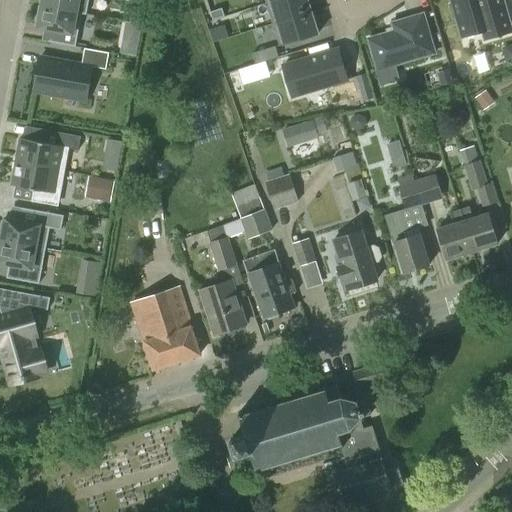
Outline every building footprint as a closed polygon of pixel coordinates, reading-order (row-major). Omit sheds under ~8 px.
[(42,0),(42,5),(87,14),(88,0),(42,0)] [(308,0),(277,0),(266,3),(272,24),(312,12),(308,0)] [(451,0),(453,4),(450,5),(454,19),(457,18),(462,37),(483,31),(485,39),(511,31),(502,0),(451,0)] [(38,13),(36,24),(38,25),(38,28),(44,29),(50,30),(48,42),(71,46),(75,47),(82,14),(86,15),(87,14),(42,5),(41,14),(38,13)] [(213,20),(224,16),(222,8),(210,12),(213,20)] [(312,12),(272,24),(279,46),(318,34),(312,12)] [(435,53),(429,35),(417,39),(411,18),(392,23),(394,31),(368,39),(376,65),(392,60),(394,65),(435,53)] [(252,53),(256,64),(278,57),(275,46),(252,53)] [(39,55),(32,93),(87,103),(93,67),(106,69),(109,53),(85,48),(82,63),(39,55)] [(311,57),(283,66),(292,96),(348,80),(338,49),(330,52),(311,57)] [(239,72),(227,75),(232,95),(245,91),(239,72)] [(480,94),(487,106),(498,99),(491,88),(480,94)] [(353,115),(350,121),(352,127),(357,130),(363,128),(366,123),(365,117),(359,114),(353,115)] [(303,137),(317,133),(314,121),(299,125),(303,137)] [(19,138),(14,161),(65,171),(69,149),(78,150),(81,135),(50,130),(47,143),(23,138),(19,138)] [(399,140),(387,144),(389,151),(402,147),(399,140)] [(474,146),(460,151),(465,165),(464,165),(472,190),(477,189),(482,206),(498,202),(492,183),(488,184),(480,160),(479,161),(474,146)] [(356,152),(338,156),(340,167),(359,162),(356,152)] [(14,161),(10,185),(15,186),(33,189),(31,202),(58,207),(65,171),(14,161)] [(268,181),(266,181),(270,196),(274,209),(299,202),(291,174),(284,176),(268,181)] [(400,185),(398,186),(406,209),(406,210),(422,205),(414,181),(413,175),(411,176),(398,180),(400,185)] [(431,175),(414,181),(422,205),(439,199),(431,175)] [(361,180),(347,184),(352,201),(366,198),(361,180)] [(255,185),(231,194),(249,239),(273,230),(255,185)] [(469,206),(459,209),(473,254),(498,246),(488,215),(473,219),(469,206)] [(2,221),(0,232),(3,232),(1,241),(46,249),(50,228),(60,230),(63,215),(24,208),(22,222),(5,218),(5,221),(2,221)] [(453,225),(437,230),(447,262),(473,254),(459,209),(449,212),(453,225)] [(399,211),(384,215),(391,237),(392,236),(394,242),(404,274),(430,266),(420,234),(406,239),(403,228),(405,227),(399,211)] [(223,226),(207,231),(211,242),(209,242),(218,271),(223,269),(236,265),(223,227),(223,226)] [(362,232),(334,241),(339,258),(357,252),(362,269),(360,269),(361,272),(365,271),(366,273),(374,271),(372,264),(380,262),(382,257),(379,248),(375,245),(367,248),(362,232)] [(308,238),(292,243),(300,266),(315,261),(308,238)] [(0,263),(9,265),(6,278),(39,284),(46,249),(1,241),(0,246),(0,263)] [(274,250),(243,261),(248,274),(256,296),(293,283),(274,250)] [(341,265),(337,267),(343,285),(345,284),(347,291),(377,281),(374,271),(366,273),(365,271),(361,272),(360,269),(362,269),(357,252),(339,258),(341,265)] [(85,256),(79,289),(99,292),(105,260),(85,256)] [(227,282),(200,290),(214,335),(246,325),(234,287),(232,280),(227,282)] [(293,283),(256,296),(265,318),(266,317),(269,319),(275,317),(276,314),(295,307),(290,294),(296,292),(293,283)] [(178,287),(131,303),(153,371),(201,355),(178,287)] [(0,311),(1,316),(0,316),(0,346),(11,384),(38,376),(37,374),(45,372),(27,311),(28,308),(31,294),(0,288),(0,311)] [(385,364),(353,373),(357,385),(358,390),(375,385),(390,381),(385,364)] [(244,434),(230,438),(235,457),(251,453),(257,471),(341,445),(348,469),(336,473),(345,502),(404,484),(399,466),(385,470),(382,459),(381,459),(371,426),(363,429),(360,419),(362,418),(361,417),(371,414),(366,399),(357,402),(356,400),(341,397),(328,401),(325,390),(239,416),(244,434)]
